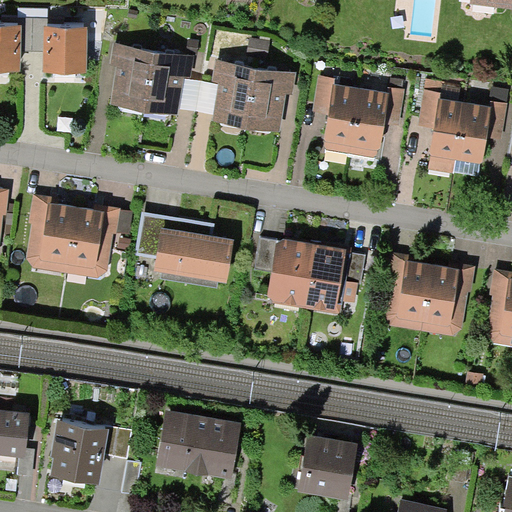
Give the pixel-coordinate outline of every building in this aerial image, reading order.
[(44,18),(44,16),(44,10),(17,9),(17,17),(31,18),(30,22),(38,22),(38,18),(44,18)] [(0,68),(14,69),(15,23),(0,22),(0,68)] [(81,70),(82,24),(45,24),(44,69),(81,70)] [(248,54),(255,55),(257,43),(250,41),(248,54)] [(186,52),(193,53),(195,43),(187,42),(186,52)] [(264,44),(257,43),(255,55),(262,56),(264,44)] [(115,98),(142,103),(151,52),(123,48),(115,98)] [(180,57),(151,52),(142,103),(171,107),(178,63),(179,63),(180,57)] [(216,115),(245,119),(253,69),(224,64),(223,70),(224,70),(216,115)] [(281,73),(253,69),(245,119),(273,124),(281,73)] [(401,81),(389,79),(388,87),(400,89),(401,81)] [(323,153),(346,156),(357,90),(332,86),(323,136),(326,136),(323,153)] [(374,144),(376,145),(384,94),(357,90),(346,156),(371,161),(374,144)] [(488,102),(503,105),(505,93),(490,91),(488,102)] [(453,154),(454,155),(462,104),(437,100),(429,150),(430,151),(427,167),(451,171),(453,154)] [(454,155),(478,159),(487,108),(462,104),(454,155)] [(31,253),(67,259),(75,208),(47,204),(44,221),(37,220),(31,253)] [(100,212),(75,208),(67,259),(99,264),(105,231),(97,230),(100,212)] [(210,225),(183,221),(181,232),(160,229),(154,265),(223,276),(229,240),(208,237),(210,225)] [(299,303),(303,304),(314,242),(309,241),(308,246),(282,242),(281,249),(274,248),(275,241),(258,238),(252,270),(270,273),(267,292),(299,298),(299,303)] [(319,243),(314,242),(303,304),(308,304),(309,299),(340,304),(343,283),(358,285),(363,255),(318,248),(319,243)] [(388,311),(421,317),(429,266),(404,262),(401,279),(394,278),(388,311)] [(455,270),(429,266),(421,317),(454,322),(459,289),(452,287),(455,270)] [(492,328),(511,331),(511,279),(507,279),(504,296),(497,295),(492,328)] [(465,383),(478,385),(479,375),(467,373),(465,383)] [(0,410),(0,448),(21,451),(25,413),(0,410)] [(235,475),(225,473),(233,424),(167,413),(159,461),(220,472),(215,501),(230,504),(235,475)] [(97,455),(125,460),(130,431),(61,420),(52,470),(61,472),(62,478),(66,483),(71,485),(77,485),(82,481),(84,476),(93,477),(97,455)] [(347,511),(350,494),(342,493),(350,444),(309,437),(303,470),(309,471),(306,487),(336,492),(331,511),(347,511)] [(448,480),(463,483),(468,453),(453,451),(448,480)] [(119,493),(134,495),(139,463),(125,460),(119,493)] [(498,511),(511,511),(511,476),(507,475),(501,502),(498,502),(497,508),(499,509),(498,511)]
